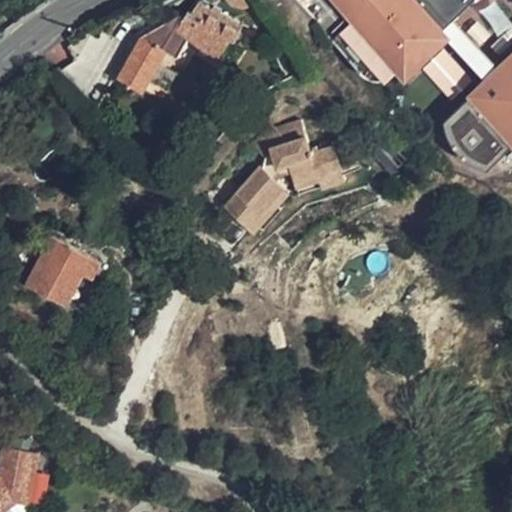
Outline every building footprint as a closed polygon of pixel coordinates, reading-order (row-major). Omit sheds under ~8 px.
[(491,0),(511,0),(511,69),(499,80),(488,89),(441,129),(482,177),(511,152),(511,153),(511,0),(360,0),(377,19),(352,39),(389,84),(400,74),(406,81),(450,44),(455,40),(451,35),(457,30),(491,0)] [(238,46),(243,26),(203,2),(196,14),(192,12),(178,32),(164,33),(151,25),(117,76),(126,83),(125,86),(133,90),(134,88),(140,93),(168,54),(192,42),(216,63),(234,42),(238,46)] [(499,80),(457,30),(451,35),(455,40),(450,44),(488,89),(499,80)] [(112,100),(86,74),(73,87),(101,113),(112,100)] [(339,174),(330,138),(315,142),(313,141),(304,143),(298,121),(266,129),(245,151),(255,162),(219,200),(245,224),(281,186),(270,175),(275,169),(287,169),(293,188),(339,174)] [(93,275),(100,260),(54,237),(29,285),(67,305),(85,271),(93,275)] [(0,511),(4,511),(19,504),(30,508),(42,457),(2,449),(0,460),(0,511)]
